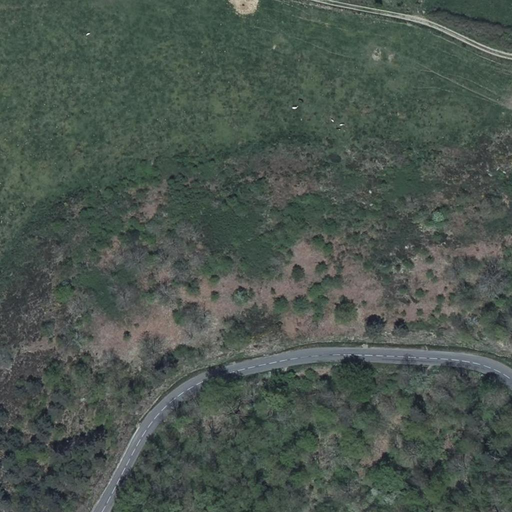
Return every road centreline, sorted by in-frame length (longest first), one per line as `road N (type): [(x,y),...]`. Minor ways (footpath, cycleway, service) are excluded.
road 1 (secondary): [(102,511),(146,427),(172,396),(204,379),(343,353),(456,359),(511,378)]
road 2 (track): [(343,0),(432,21),(511,52)]
